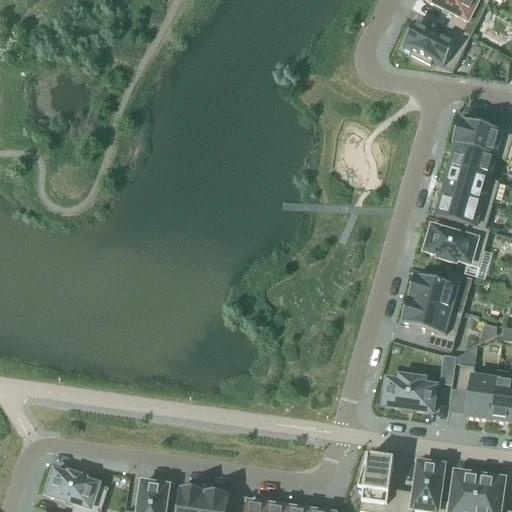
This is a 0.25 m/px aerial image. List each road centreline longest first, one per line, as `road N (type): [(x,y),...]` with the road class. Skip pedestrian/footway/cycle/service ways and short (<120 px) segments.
road 1 (residential): [(339,434),(319,483),(59,448),(35,452),(23,464),(9,511)]
road 2 (residential): [(339,434),(431,88)]
road 3 (residential): [(511,458),(339,434)]
road 4 (residential): [(431,88),(376,80),(366,66),(365,47),(390,0)]
